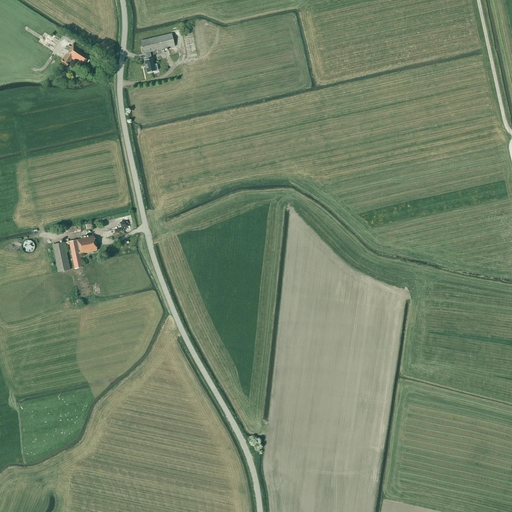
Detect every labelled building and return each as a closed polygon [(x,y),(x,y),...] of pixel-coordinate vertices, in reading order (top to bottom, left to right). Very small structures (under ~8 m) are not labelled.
[(155,71),(152,59),(151,59),(150,52),(175,47),(172,34),(141,41),(144,54),(145,54),(146,60),(144,60),(145,65),(145,69),(146,68),(147,73),(148,73),(151,73),(151,72),(155,71)] [(72,59),(85,67),(93,56),(73,43),(71,47),(68,45),(65,50),(68,51),(69,52),(66,55),(60,64),(66,68),(72,59)] [(179,66),(181,78),(188,77),(185,65),(179,66)] [(69,241),(75,269),(82,267),(80,254),(97,251),(94,236),(76,240),(69,241)] [(52,245),(58,272),(70,270),(64,242),(52,245)] [(92,288),(93,288),(94,295),(100,293),(99,285),(93,286),(93,287),(92,287),(92,288)]
